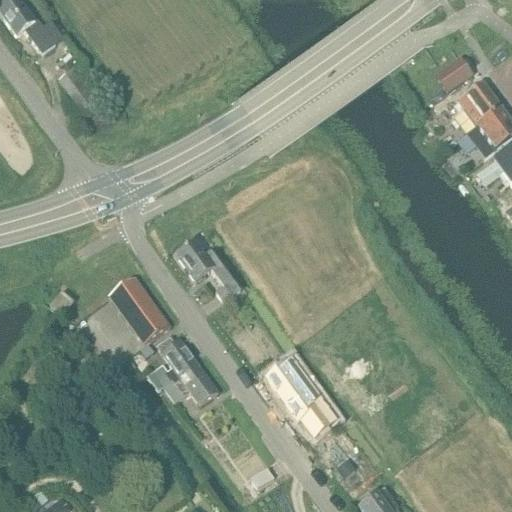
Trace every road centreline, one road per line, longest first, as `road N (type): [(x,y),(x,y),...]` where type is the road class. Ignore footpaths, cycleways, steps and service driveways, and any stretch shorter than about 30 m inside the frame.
road 1 (unclassified): [(332,511),(151,262),(125,203)]
road 2 (secondary): [(125,203),(231,145),(434,0)]
road 3 (secondary): [(401,0),(239,119),(94,187)]
road 4 (unclassified): [(94,187),(0,54)]
road 5 (secondary): [(0,243),(125,203)]
